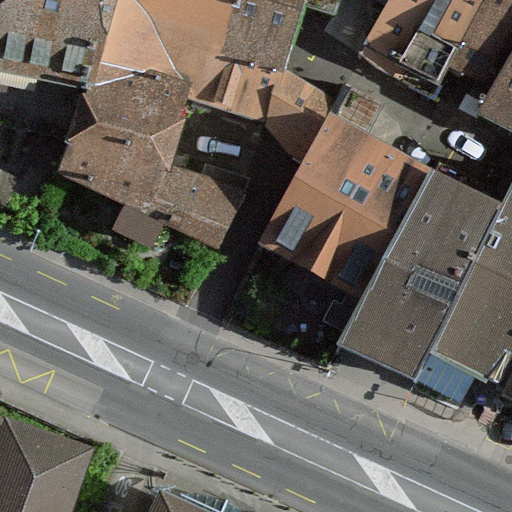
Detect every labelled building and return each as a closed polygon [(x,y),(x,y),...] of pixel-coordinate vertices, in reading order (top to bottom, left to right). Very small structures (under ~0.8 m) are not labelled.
[(0,0),(0,31),(8,0),(0,0)] [(104,72),(121,0),(8,0),(0,31),(0,133),(78,150),(104,72)] [(121,0),(104,72),(176,97),(190,44),(289,72),(311,4),(335,11),(338,0),(121,0)] [(468,48),(493,0),(401,0),(396,11),(468,48)] [(482,118),(511,64),(511,0),(493,0),(468,48),(459,65),(481,76),(464,106),(482,118)] [(468,48),(396,11),(363,66),(394,86),(403,77),(438,93),(445,83),(459,65),(468,48)] [(304,174),(338,107),(317,92),(289,72),(190,44),(176,97),(194,103),(264,128),(289,156),(304,174)] [(511,134),(511,64),(482,118),(511,134)] [(176,97),(104,72),(78,150),(68,181),(130,210),(119,235),(155,251),(164,229),(222,255),(248,195),(176,173),(194,103),(176,97)] [(386,109),(347,89),(338,107),(304,174),(266,248),(366,300),(431,173),(370,141),(386,109)] [(431,173),(366,300),(342,353),(424,390),(507,214),(431,173)] [(511,206),(507,214),(424,390),(461,412),(474,384),(508,401),(511,392),(511,206)] [(0,511),(86,511),(102,469),(11,435),(0,463),(0,511)] [(228,511),(226,511),(225,511),(191,511),(162,500),(157,511),(228,511)]
